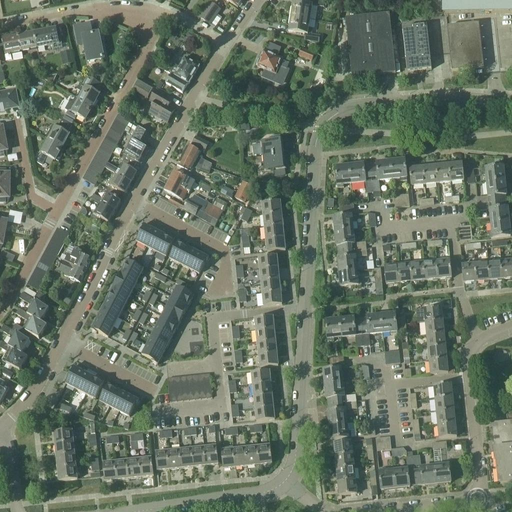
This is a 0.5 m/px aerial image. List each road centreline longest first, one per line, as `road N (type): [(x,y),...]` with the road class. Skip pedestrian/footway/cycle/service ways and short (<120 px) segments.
road 1 (residential): [(287,484),(296,455),(318,128),(351,105),(511,103)]
road 2 (residential): [(56,210),(160,14)]
road 3 (residential): [(511,328),(468,354),(481,500)]
road 4 (residential): [(133,202),(224,48)]
road 5 (residential): [(0,26),(77,12),(160,14)]
road 6 (residential): [(59,342),(133,202)]
road 7 (residential): [(145,511),(287,484)]
